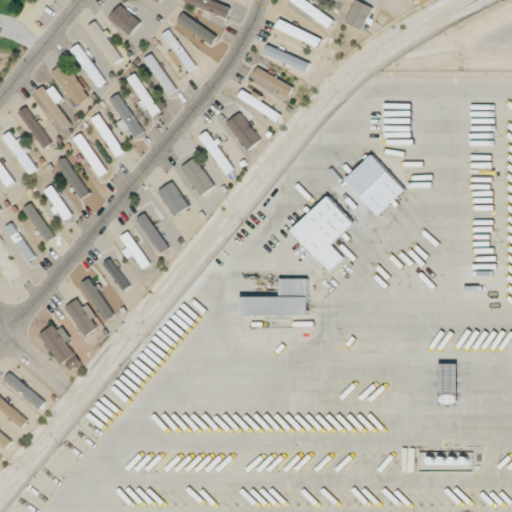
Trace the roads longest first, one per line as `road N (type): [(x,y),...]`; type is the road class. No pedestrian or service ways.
road 1 (residential): [(0,345),(227,63),(258,0)]
road 2 (residential): [(0,95),(76,0)]
